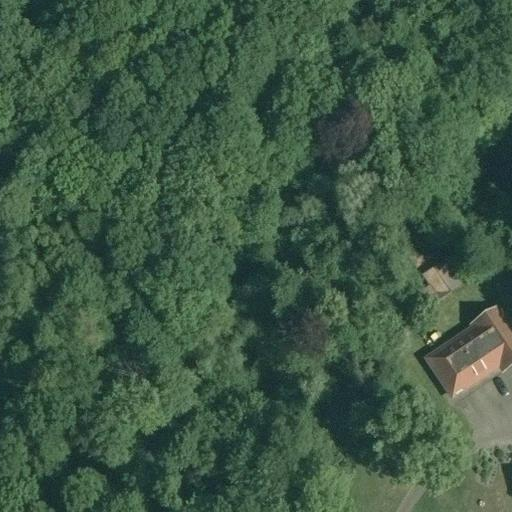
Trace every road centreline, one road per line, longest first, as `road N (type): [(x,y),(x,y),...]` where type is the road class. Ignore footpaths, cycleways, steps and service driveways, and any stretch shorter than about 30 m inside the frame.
road 1 (unclassified): [(74,511),(117,338),(233,0)]
road 2 (track): [(0,50),(226,18)]
